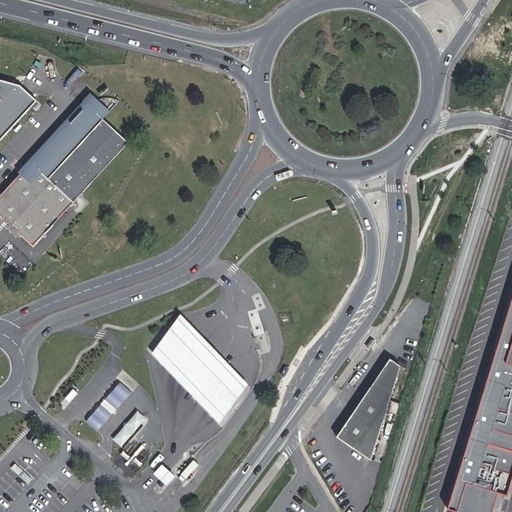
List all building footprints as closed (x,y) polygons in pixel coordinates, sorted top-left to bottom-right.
[(25,86),(0,80),(0,147),(43,100),(25,86)] [(113,110),(94,93),(0,202),(0,210),(36,248),(132,144),(107,119),(113,110)] [(511,279),(443,508),(454,511),(492,511),(494,507),(498,509),(502,495),(508,497),(511,482),(511,279)] [(224,424),(252,385),(182,313),(153,352),(224,424)] [(371,349),(374,351),(379,344),(376,343),(373,341),(369,347),(371,349)] [(372,468),(387,421),(403,372),(393,364),(384,377),(343,430),(336,440),(372,468)] [(281,374),(286,378),(291,371),(285,367),(281,374)] [(115,410),(131,392),(119,383),(104,400),(115,410)] [(112,414),(115,410),(104,400),(100,405),(112,414)] [(86,422),(96,431),(112,414),(100,405),(86,422)] [(137,409),(113,438),(121,445),(146,417),(137,409)] [(29,482),(33,477),(17,463),(13,468),(29,482)] [(167,483),(175,474),(162,464),(155,473),(167,483)]
